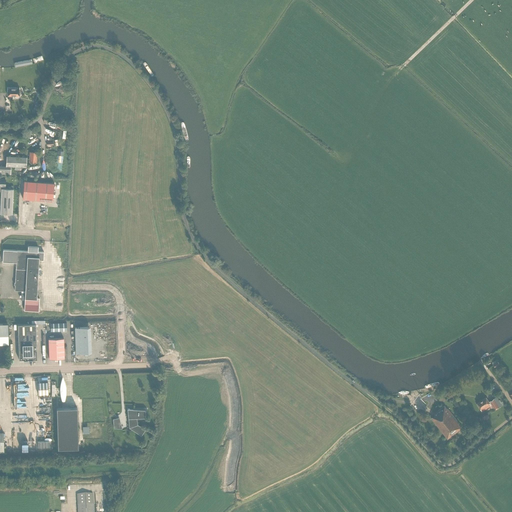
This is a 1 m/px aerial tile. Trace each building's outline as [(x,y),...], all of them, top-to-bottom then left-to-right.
[(32,112),(36,113),(40,101),(36,100),(32,112)] [(37,163),(37,152),(29,152),(29,162),(37,163)] [(0,165),(0,173),(11,174),(11,166),(26,167),(27,157),(6,156),(6,166),(0,165)] [(24,180),(23,199),(53,201),(54,183),(24,180)] [(0,214),(12,214),(13,189),(1,189),(0,214)] [(16,268),(15,282),(14,282),(14,285),(15,285),(14,290),(25,291),(24,310),(39,311),(39,298),(37,298),(39,254),(42,254),(42,252),(17,250),(16,268)] [(18,325),(19,360),(37,359),(36,324),(18,325)] [(76,353),(89,353),(88,327),(75,328),(76,353)] [(64,338),(48,339),(49,359),(64,358),(64,338)] [(48,382),(37,382),(38,395),(48,394),(48,382)] [(477,404),(482,411),(490,406),(491,408),(493,407),(495,410),(502,405),(503,405),(500,399),(499,400),(497,397),(489,402),(486,398),(477,404)] [(27,400),(14,400),(15,412),(27,412),(27,400)] [(447,439),(462,428),(447,409),(444,406),(434,414),(435,415),(431,418),(447,439)] [(78,448),(77,408),(57,408),(58,449),(78,448)] [(145,418),(145,410),(127,409),(129,428),(141,436),(145,428),(138,425),(137,418),(145,418)] [(119,417),(113,419),(114,428),(122,429),(119,417)] [(77,495),(77,511),(93,511),(93,494),(77,495)]
